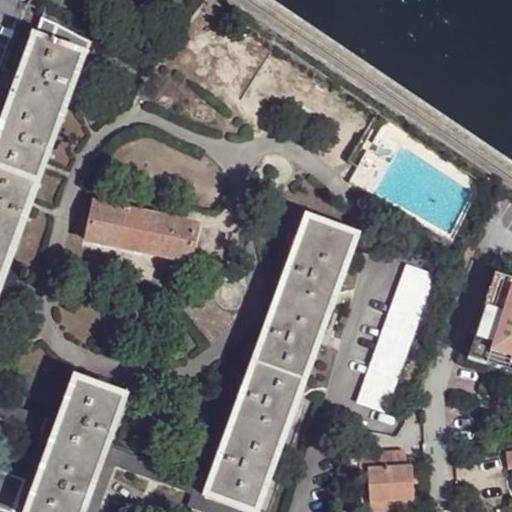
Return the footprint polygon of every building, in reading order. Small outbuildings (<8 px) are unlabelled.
[(41,19),(35,37),(85,56),(90,43),(56,25),(41,19)] [(0,290),(85,56),(35,37),(0,133),(0,290)] [(388,143),(396,125),(387,119),(378,137),(388,143)] [(350,184),(372,197),(391,164),(368,153),(350,184)] [(87,242),(189,264),(197,226),(95,204),(87,242)] [(310,217),(308,223),(358,242),(360,236),(310,217)] [(358,242),(308,223),(212,483),(207,497),(247,511),(259,511),(260,510),(358,242)] [(360,404),(388,414),(437,277),(409,268),(360,404)] [(511,281),(497,277),(470,361),(487,366),(491,356),(511,362),(511,281)] [(511,374),(511,362),(491,356),(487,366),(511,374)] [(77,380),(74,387),(125,405),(128,399),(77,380)] [(28,511),(85,511),(96,483),(107,454),(110,447),(125,405),(74,387),(61,423),(28,511)] [(61,423),(0,401),(0,419),(42,435),(61,423)] [(42,435),(24,482),(13,511),(28,511),(61,423),(42,435)] [(5,511),(0,510),(0,511),(99,511),(116,466),(194,493),(188,507),(201,511),(266,511),(260,510),(259,511),(247,511),(207,497),(212,483),(211,484),(211,483),(110,447),(107,454),(109,455),(99,484),(96,483),(85,511),(5,511)] [(407,452),(377,454),(360,455),(361,473),(363,472),(369,472),(372,507),(416,503),(415,486),(414,478),(414,468),(408,468),(407,452)] [(109,455),(107,454),(96,483),(99,484),(109,455)] [(0,510),(5,511),(13,511),(24,482),(0,473),(0,510)] [(417,511),(418,511),(416,503),(372,507),(372,511),(417,511)]
